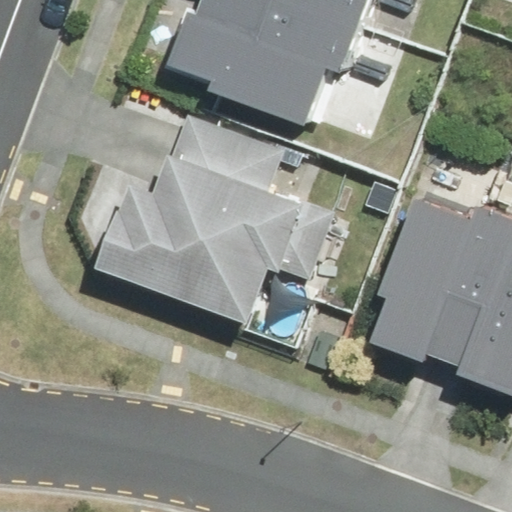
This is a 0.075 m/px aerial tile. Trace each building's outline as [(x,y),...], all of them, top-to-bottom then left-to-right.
[(323,0),(196,0),(178,50),(316,101),(349,9),(323,0)] [(323,0),(349,9),(352,0),(323,0)] [(137,137),(83,283),(265,350),(319,204),(137,137)] [(511,231),(511,221),(422,185),(362,333),(455,371),(511,231)] [(511,231),(455,371),(511,394),(511,231)]
